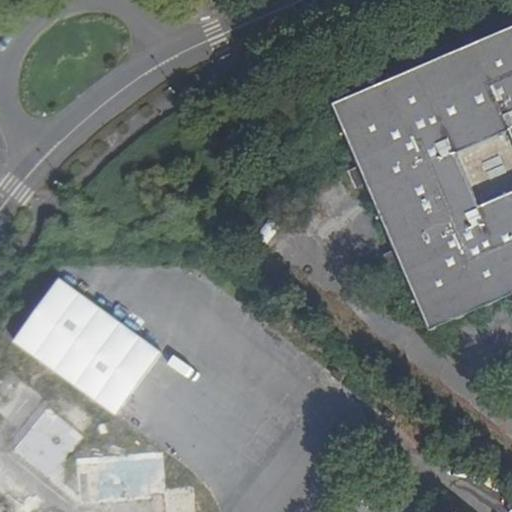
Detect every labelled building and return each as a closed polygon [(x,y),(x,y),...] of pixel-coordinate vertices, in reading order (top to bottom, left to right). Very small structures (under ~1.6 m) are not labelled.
[(511,24),(409,69),(331,102),(339,119),(359,166),(366,184),(395,250),(400,262),(403,268),(430,332),(463,318),(511,296),(511,24)] [(366,184),(359,166),(349,170),(357,188),(366,184)] [(400,262),(395,250),(385,254),(392,272),(403,268),(400,262)] [(0,511),(33,511),(44,496),(0,467),(0,455),(9,442),(0,435),(0,423),(16,398),(0,387),(0,511)] [(67,390),(18,452),(56,481),(104,420),(67,390)] [(173,451),(81,456),(84,507),(133,504),(133,511),(202,511),(202,503),(176,505),(173,451)]
